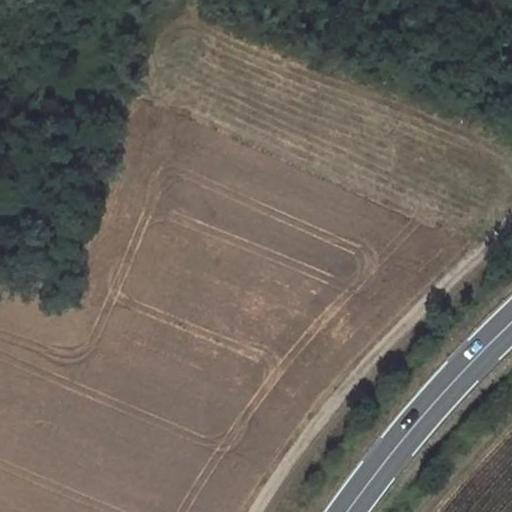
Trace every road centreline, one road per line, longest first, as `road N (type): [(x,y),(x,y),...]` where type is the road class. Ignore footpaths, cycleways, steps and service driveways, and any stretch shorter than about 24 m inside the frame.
road 1 (track): [(252,511),(318,414),(511,216)]
road 2 (trunk): [(511,322),(347,511)]
